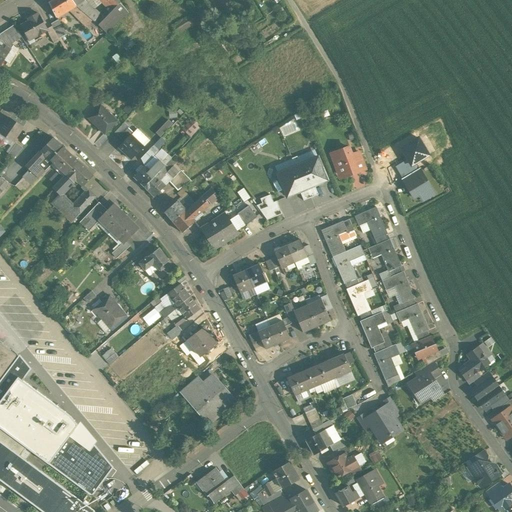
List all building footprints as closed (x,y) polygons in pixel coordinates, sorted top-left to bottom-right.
[(52,0),(48,2),(56,18),(69,10),(75,6),(76,5),(72,0),(52,0)] [(100,16),(95,21),(102,29),(107,33),(127,12),(124,7),(116,0),(110,5),(100,16)] [(100,16),(83,1),(76,5),(75,6),(92,20),(94,22),(95,21),(100,16)] [(75,6),(69,10),(75,16),(86,27),(92,20),(75,6)] [(38,13),(28,19),(29,21),(21,26),(27,35),(30,33),(34,39),(48,31),(38,13)] [(182,20),(172,26),(178,34),(187,29),(187,28),(196,22),(192,15),(182,21),(182,20)] [(67,35),(58,19),(51,24),(53,28),(59,39),(67,35)] [(13,26),(0,34),(0,42),(4,45),(9,41),(11,44),(12,43),(21,37),(13,26)] [(53,28),(47,32),(55,44),(60,40),(59,39),(53,28)] [(126,34),(118,42),(123,47),(131,39),(126,34)] [(11,50),(4,60),(9,64),(17,50),(12,43),(11,44),(9,41),(4,45),(0,42),(0,45),(4,48),(5,46),(11,50)] [(4,48),(0,45),(0,65),(1,66),(4,60),(11,50),(5,46),(4,48)] [(117,121),(101,105),(88,118),(105,134),(117,121)] [(10,118),(0,131),(0,132),(13,142),(23,127),(10,118)] [(155,133),(159,137),(171,125),(167,121),(155,133)] [(124,122),(115,132),(119,136),(129,126),(124,122)] [(190,122),(182,130),(189,137),(197,129),(190,122)] [(129,128),(120,137),(124,142),(131,135),(132,135),(134,133),(129,128)] [(132,135),(131,135),(124,142),(118,147),(131,160),(144,147),(132,135)] [(66,150),(53,138),(26,167),(30,171),(31,172),(37,165),(46,156),(53,163),(66,150)] [(408,159),(411,165),(416,163),(428,155),(418,138),(401,148),(408,159)] [(16,143),(10,154),(16,158),(22,147),(16,143)] [(153,146),(141,159),(147,164),(155,156),(159,152),(156,149),(153,146)] [(351,155),(348,147),(338,151),(340,159),(337,160),(335,164),(336,167),(339,169),(341,173),(345,175),(351,173),(352,171),(355,170),(355,172),(356,172),(359,171),(356,164),(354,163),(353,158),(352,158),(351,155)] [(78,162),(66,150),(53,163),(66,175),(78,162)] [(365,169),(359,152),(351,155),(352,158),(353,158),(354,163),(356,164),(359,171),(365,169)] [(46,156),(37,165),(45,172),(53,163),(46,156)] [(147,164),(145,166),(151,171),(161,161),(155,156),(147,164)] [(297,156),(292,158),(295,166),(300,164),(297,156)] [(295,166),(278,174),(287,197),(300,191),(315,185),(327,180),(318,157),(300,164),(295,166)] [(395,167),(402,179),(419,169),(416,163),(411,165),(408,159),(395,167)] [(145,166),(145,165),(134,177),(144,187),(163,168),(165,166),(161,161),(151,171),(145,166)] [(93,176),(78,162),(66,175),(73,182),(76,179),(84,186),(93,176)] [(45,172),(37,165),(31,172),(38,178),(38,179),(45,172)] [(173,166),(168,172),(174,178),(180,172),(173,166)] [(163,168),(144,187),(155,197),(160,191),(162,192),(164,190),(163,189),(166,186),(160,180),(168,172),(163,168)] [(419,169),(402,179),(406,185),(423,174),(419,169)] [(31,172),(30,171),(24,177),(31,185),(38,178),(31,172)] [(191,183),(180,172),(174,178),(169,184),(177,192),(186,186),(191,183)] [(423,174),(406,185),(414,199),(419,195),(431,188),(423,174)] [(66,175),(53,188),(54,190),(60,196),(61,195),(73,182),(66,175)] [(0,179),(0,193),(9,183),(2,177),(0,179)] [(24,177),(23,177),(19,182),(27,189),(31,185),(24,177)] [(19,182),(15,186),(23,194),(27,189),(19,182)] [(315,185),(300,191),(304,201),(318,195),(315,185)] [(186,186),(177,194),(180,198),(189,190),(186,186)] [(211,188),(201,197),(208,206),(218,198),(211,188)] [(431,188),(419,195),(422,200),(434,193),(431,188)] [(60,196),(54,190),(47,198),(66,215),(74,207),(61,195),(60,196)] [(74,207),(66,215),(72,221),(97,197),(90,190),(74,207)] [(266,220),(281,214),(276,201),(274,202),(271,195),(260,199),(262,203),(256,205),(266,220)] [(186,210),(173,221),(182,232),(195,221),(195,220),(198,217),(199,214),(198,213),(208,206),(201,197),(195,202),(186,210)] [(192,198),(183,206),(186,210),(195,202),(192,198)] [(177,201),(165,213),(173,221),(186,210),(183,206),(177,201)] [(98,204),(80,223),(83,226),(94,215),(97,219),(98,219),(100,217),(106,211),(98,204)] [(126,216),(112,205),(106,211),(100,217),(98,219),(99,219),(111,231),(126,216)] [(249,205),(237,213),(245,225),(257,217),(249,205)] [(376,207),(354,215),(359,226),(368,222),(374,238),(375,238),(385,233),(386,234),(387,233),(376,207)] [(94,215),(83,226),(88,230),(99,219),(98,219),(97,219),(94,215)] [(126,216),(111,231),(123,242),(124,243),(138,228),(126,216)] [(224,216),(204,229),(215,246),(235,233),(224,216)] [(349,219),(343,221),(347,230),(348,232),(354,230),(349,219)] [(342,220),(321,230),(333,257),(346,251),(339,234),(347,230),(343,221),(342,220)] [(385,233),(375,238),(377,243),(388,239),(386,234),(385,233)] [(377,243),(368,247),(372,258),(381,254),(388,271),(399,266),(401,265),(390,238),(388,239),(377,243)] [(299,239),(287,245),(294,262),(307,257),(303,247),(299,239)] [(123,242),(112,253),(116,258),(128,247),(124,243),(123,242)] [(346,251),(333,257),(344,283),(346,283),(345,282),(357,277),(350,261),(365,255),(360,244),(346,251)] [(287,245),(280,248),(280,249),(274,251),(276,256),(280,266),(281,267),(294,262),(287,245)] [(308,245),(303,247),(307,257),(312,254),(308,245)] [(158,248),(147,257),(157,269),(159,268),(160,270),(164,267),(163,265),(168,261),(158,248)] [(276,256),(270,259),(274,268),(280,266),(276,256)] [(157,269),(147,257),(139,263),(149,275),(157,269)] [(270,259),(265,261),(269,271),(274,268),(270,259)] [(259,264),(246,269),(253,287),(266,281),(259,264)] [(399,266),(389,271),(391,276),(402,271),(399,266)] [(246,269),(238,273),(239,274),(233,276),(240,292),(246,289),(253,287),(246,269)] [(415,297),(403,270),(402,271),(391,276),(382,280),(386,290),(395,287),(402,302),(413,297),(414,298),(415,297)] [(357,277),(345,282),(346,283),(348,288),(359,283),(357,277)] [(348,288),(346,289),(358,316),(360,315),(359,315),(371,310),(363,293),(372,290),(368,279),(359,283),(348,288)] [(180,283),(164,295),(166,298),(169,296),(177,307),(190,296),(180,283)] [(229,286),(224,288),(228,298),(233,295),(229,286)] [(91,290),(83,298),(87,303),(95,295),(91,290)] [(326,295),(320,298),(326,310),(332,308),(326,295)] [(109,296),(93,310),(110,329),(126,315),(109,296)] [(190,296),(177,307),(178,307),(183,314),(180,316),(183,321),(186,319),(200,309),(190,296)] [(413,297),(402,302),(404,308),(416,304),(414,298),(413,297)] [(320,298),(307,304),(316,326),(330,320),(326,310),(320,298)] [(307,304),(293,310),(298,321),(302,332),(316,326),(307,304)] [(404,308),(395,312),(400,323),(408,319),(415,335),(416,335),(427,330),(428,331),(429,330),(421,312),(420,313),(416,304),(404,308)] [(293,310),(286,312),(287,314),(291,324),(298,321),(293,310)] [(371,310),(359,315),(360,315),(362,320),(373,315),(371,310)] [(362,320),(360,321),(371,348),(373,348),(373,347),(384,342),(377,325),(386,322),(381,312),(373,315),(362,320)] [(287,314),(281,316),(285,326),(291,324),(287,314)] [(282,321),(270,326),(277,343),(289,338),(282,321)] [(270,326),(257,331),(265,348),(277,343),(270,326)] [(203,327),(188,339),(201,356),(216,345),(203,327)] [(427,330),(416,335),(419,341),(430,336),(428,331),(427,330)] [(182,331),(171,341),(175,346),(187,336),(182,331)] [(253,333),(249,336),(253,345),(258,343),(253,333)] [(419,341),(411,344),(415,354),(422,350),(425,357),(438,352),(431,336),(430,336),(419,341)] [(0,381),(18,356),(0,342),(0,381)] [(384,342),(373,347),(373,348),(375,353),(387,348),(384,342)] [(375,353),(373,354),(385,380),(387,380),(398,375),(391,358),(399,354),(395,344),(387,348),(375,353)] [(490,355),(483,344),(477,348),(485,359),(485,358),(490,355)] [(112,348),(101,356),(109,365),(120,357),(112,348)] [(477,348),(468,355),(472,360),(465,365),(467,368),(461,372),(466,379),(476,372),(489,363),(485,358),(485,359),(477,348)] [(438,352),(425,357),(428,364),(433,361),(440,357),(438,352)] [(344,355),(326,362),(333,378),(350,371),(344,355)] [(29,364),(18,356),(0,381),(0,440),(20,456),(26,448),(0,428),(0,402),(18,378),(29,364)] [(428,364),(417,370),(421,376),(428,371),(432,377),(440,372),(433,361),(428,364)] [(326,362),(313,367),(321,385),(334,379),(333,378),(326,362)] [(313,367),(300,373),(307,390),(321,385),(313,367)] [(421,376),(408,384),(420,403),(430,396),(440,390),(432,377),(428,371),(421,376)] [(476,372),(466,379),(470,384),(474,381),(480,377),(476,372)] [(480,377),(474,381),(478,386),(491,377),(487,372),(480,377)] [(300,373),(287,378),(294,395),(307,390),(300,373)] [(203,384),(186,398),(209,424),(235,401),(212,375),(203,384)] [(398,375),(387,380),(390,386),(400,380),(398,375)] [(197,377),(181,391),(186,398),(203,384),(197,377)] [(478,386),(474,389),(473,393),(478,400),(498,386),(491,377),(478,386)] [(18,378),(0,402),(0,428),(26,448),(49,464),(78,425),(69,415),(18,378)] [(498,386),(478,400),(483,408),(488,408),(492,405),(504,396),(498,386)] [(440,390),(430,396),(434,401),(444,395),(440,390)] [(352,394),(342,399),(344,404),(354,399),(352,394)] [(504,396),(492,405),(495,410),(501,406),(508,401),(504,396)] [(303,407),(314,402),(312,397),(300,402),(303,407)] [(399,410),(391,397),(383,402),(386,406),(387,406),(392,414),(399,410)] [(511,398),(508,401),(501,406),(504,411),(510,407),(511,406),(511,398)] [(354,399),(344,404),(346,409),(357,405),(354,399)] [(313,404),(303,408),(305,413),(314,409),(315,409),(313,404)] [(367,418),(366,419),(370,425),(376,434),(379,433),(382,439),(389,435),(389,436),(391,435),(393,435),(401,429),(392,414),(387,406),(386,406),(367,418)] [(504,411),(492,420),(499,430),(511,420),(511,409),(510,407),(504,411)] [(314,409),(305,413),(307,418),(317,414),(314,409)] [(317,414),(307,418),(310,423),(319,419),(317,414)] [(364,414),(357,419),(364,430),(370,425),(366,419),(367,418),(364,414)] [(319,419),(310,423),(313,430),(323,424),(320,419),(319,419)] [(511,420),(499,430),(506,439),(511,435),(511,420)] [(80,422),(78,425),(49,464),(92,496),(113,467),(80,422)] [(333,425),(325,430),(333,444),(341,440),(333,425)] [(333,444),(325,430),(318,434),(326,448),(331,445),(333,444)] [(326,448),(318,434),(306,440),(314,454),(320,451),(322,454),(327,451),(326,448)] [(333,444),(331,445),(334,452),(346,445),(342,439),(341,440),(333,444)] [(20,456),(0,440),(0,479),(43,511),(94,511),(93,511),(20,456)] [(338,450),(327,456),(330,461),(341,455),(338,450)] [(484,450),(469,459),(472,464),(478,461),(487,463),(488,455),(484,450)] [(370,457),(374,464),(382,459),(378,452),(370,457)] [(330,461),(328,462),(337,478),(353,468),(348,458),(345,453),(341,455),(330,461)] [(358,466),(352,455),(348,458),(353,468),(358,466)] [(487,463),(478,461),(472,464),(468,467),(481,486),(500,473),(495,465),(492,467),(488,466),(487,463)] [(289,462),(273,470),(283,488),(287,486),(288,488),(295,484),(294,482),(299,479),(289,462)] [(216,468),(197,482),(207,496),(209,495),(215,503),(232,490),(235,488),(228,480),(226,482),(216,468)] [(375,470),(370,474),(374,481),(379,478),(375,470)] [(370,474),(353,483),(354,485),(360,483),(370,502),(382,495),(374,481),(370,474)] [(244,489),(234,476),(228,480),(235,488),(232,490),(235,495),(244,489)] [(439,480),(441,487),(451,486),(449,478),(439,480)] [(498,482),(486,491),(491,497),(503,488),(498,482)] [(256,495),(260,501),(273,493),(267,483),(262,486),(263,489),(256,495)] [(503,488),(491,497),(499,510),(504,507),(506,507),(510,504),(511,501),(511,500),(511,488),(509,484),(503,488)] [(347,486),(335,493),(343,507),(349,503),(350,505),(354,503),(353,501),(355,500),(354,497),(347,486)] [(248,495),(244,489),(235,495),(239,501),(248,495)] [(305,489),(290,498),(291,500),(298,511),(312,503),(313,502),(305,489)] [(283,495),(280,490),(260,501),(263,507),(283,495)] [(406,497),(409,507),(418,504),(415,494),(406,497)] [(281,496),(268,504),(270,508),(265,511),(270,511),(274,510),(285,504),(285,503),(281,496)] [(371,505),(374,511),(376,511),(390,505),(386,497),(371,505)] [(285,504),(274,510),(274,511),(296,511),(298,511),(291,500),(285,503),(285,504)] [(317,511),(312,503),(298,511),(317,511)]
